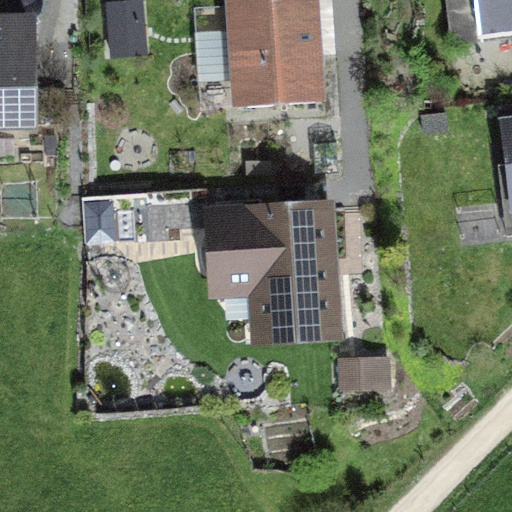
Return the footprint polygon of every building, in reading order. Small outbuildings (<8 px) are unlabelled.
[(511,0),(468,0),(476,52),(511,46),(511,0)] [(242,120),(318,112),(308,11),(232,19),(242,120)] [(0,150),(33,149),(25,35),(0,36),(0,150)] [(511,199),(511,133),(502,135),(511,199)] [(262,363),(347,355),(333,213),(248,222),(262,363)]
